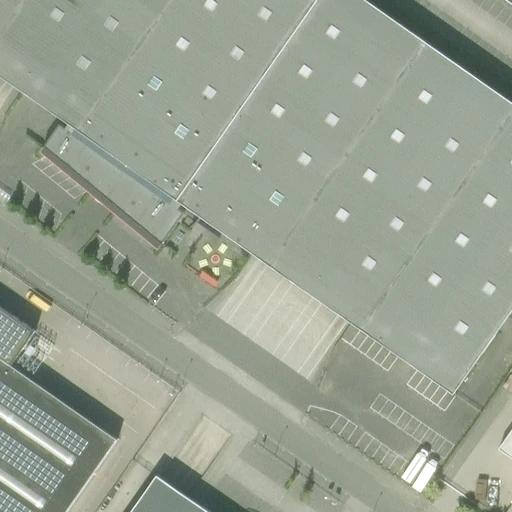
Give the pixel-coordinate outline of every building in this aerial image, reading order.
[(0,0),(0,76),(22,91),(69,124),(65,129),(60,125),(44,148),(45,149),(45,148),(96,191),(95,192),(96,192),(97,191),(115,206),(115,207),(116,207),(162,244),(161,245),(162,246),(185,213),(179,209),(182,205),(253,254),(351,323),(431,379),(454,395),(465,378),(511,311),(511,103),(431,47),(364,0),(0,0)] [(183,223),(188,227),(192,222),(192,221),(187,218),(183,223)] [(0,511),(67,511),(106,457),(117,440),(98,427),(64,403),(63,402),(29,379),(11,366),(35,332),(0,307),(0,511)] [(511,459),(511,432),(499,451),(511,459)] [(144,494),(131,511),(208,511),(202,507),(159,478),(157,476),(156,477),(144,494)]
